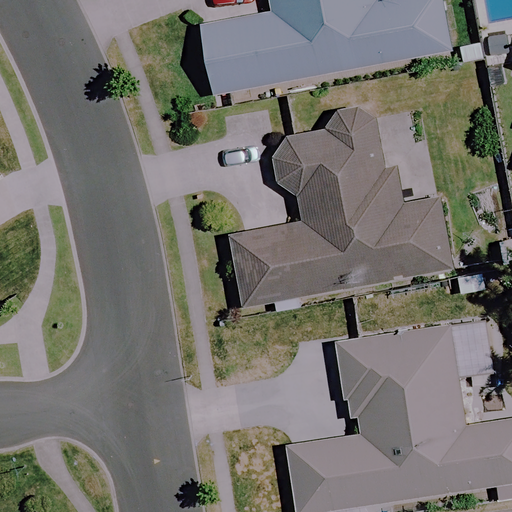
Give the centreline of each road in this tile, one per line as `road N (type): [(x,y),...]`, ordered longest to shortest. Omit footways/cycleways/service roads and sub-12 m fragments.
road 1 (residential): [(130,390),(88,175),(18,0)]
road 2 (residential): [(0,410),(130,390)]
road 3 (residential): [(149,511),(130,390)]
